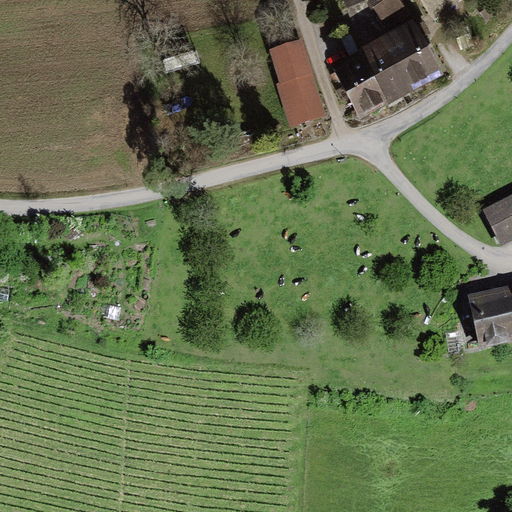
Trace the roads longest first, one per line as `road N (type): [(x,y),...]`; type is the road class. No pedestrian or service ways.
road 1 (unclassified): [(0,206),(151,193),(367,135),(437,99),(511,32)]
road 2 (track): [(511,264),(475,248),(431,213),(367,135)]
